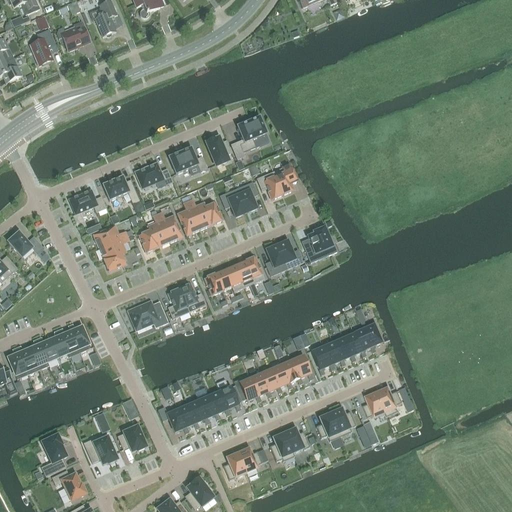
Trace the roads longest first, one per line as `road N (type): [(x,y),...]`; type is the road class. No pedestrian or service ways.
road 1 (residential): [(390,374),(174,468),(94,309)]
road 2 (tertiary): [(5,136),(52,106),(201,46),(257,0)]
road 3 (residential): [(94,309),(315,216)]
road 4 (residential): [(37,200),(242,111)]
road 5 (residential): [(94,309),(37,200)]
